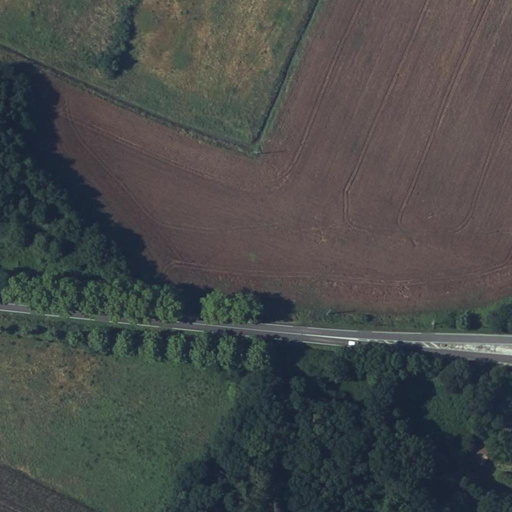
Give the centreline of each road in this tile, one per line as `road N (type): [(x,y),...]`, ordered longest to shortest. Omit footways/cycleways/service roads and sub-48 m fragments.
road 1 (secondary): [(311,336),(0,303)]
road 2 (secondary): [(311,336),(511,357)]
road 3 (secondary): [(511,338),(311,336)]
